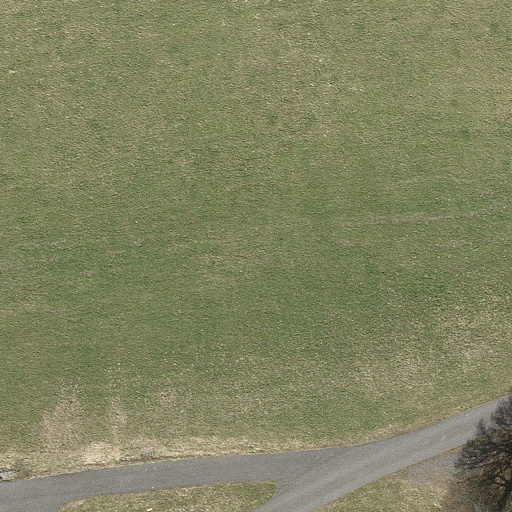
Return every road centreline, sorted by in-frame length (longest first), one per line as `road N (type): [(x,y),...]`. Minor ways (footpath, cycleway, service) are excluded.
road 1 (track): [(0,497),(343,481)]
road 2 (unclassified): [(511,416),(280,511)]
